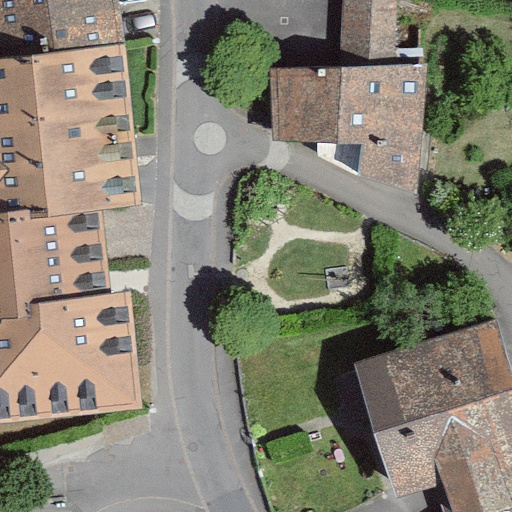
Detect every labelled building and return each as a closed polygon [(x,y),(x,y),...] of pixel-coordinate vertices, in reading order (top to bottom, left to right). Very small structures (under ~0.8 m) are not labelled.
[(0,0),(0,60),(127,42),(121,0),(0,0)] [(447,0),(333,0),(333,63),(418,63),(447,63),(447,0)] [(95,211),(140,207),(127,42),(0,60),(0,209),(32,206),(33,218),(95,211)] [(261,65),(261,141),(419,139),(418,63),(333,63),(261,65)] [(0,209),(0,318),(24,317),(23,302),(106,295),(95,211),(33,218),(32,206),(0,209)] [(0,318),(0,420),(136,411),(127,294),(106,295),(23,302),(24,317),(0,318)] [(511,511),(511,369),(495,319),(351,367),(393,491),(442,474),(455,511),(511,511)]
